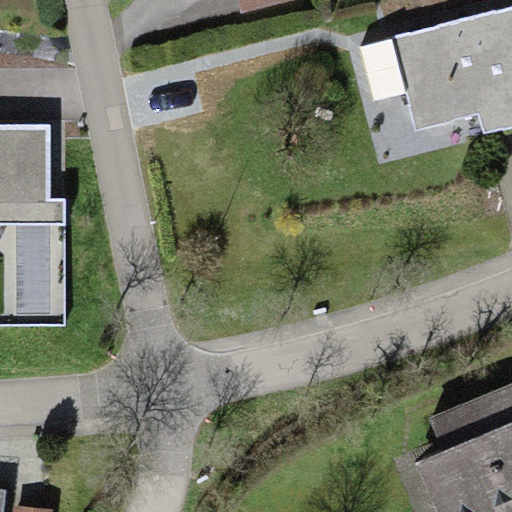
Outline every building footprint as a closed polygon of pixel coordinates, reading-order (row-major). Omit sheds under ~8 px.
[(237,0),(240,12),(297,0),(237,0)] [(511,8),(392,38),(407,93),(416,131),(476,115),(483,134),(511,127),(511,8)] [(392,38),(358,47),(373,102),(407,93),(392,38)] [(0,225),(66,227),(67,204),(46,204),(47,126),(0,125),(0,225)] [(418,466),(436,511),(511,511),(511,385),(429,419),(444,455),(418,466)]
